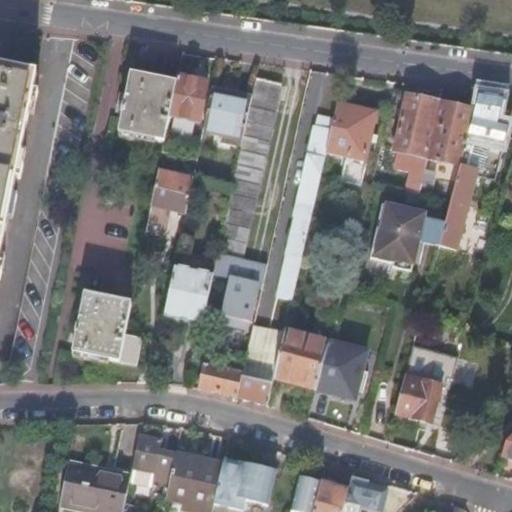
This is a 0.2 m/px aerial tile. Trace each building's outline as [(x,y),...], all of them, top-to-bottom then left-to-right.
[(0,254),(6,224),(11,201),(14,183),(20,154),(27,118),(32,95),(35,76),(0,69),(0,254)] [(118,138),(163,146),(168,122),(174,87),(130,79),(118,138)] [(204,87),(175,81),(174,87),(168,122),(196,127),(204,87)] [(239,150),(231,192),(217,257),(243,263),(280,88),(253,82),(249,102),(239,150)] [(210,93),(201,135),(220,139),(218,146),(239,150),(249,102),(210,93)] [(38,96),(32,95),(27,118),(33,119),(38,96)] [(502,102),(477,98),(473,115),(466,140),(485,145),(480,165),(497,170),(507,130),(496,127),(502,102)] [(409,160),(401,192),(425,198),(429,181),(419,178),(423,162),(458,169),(463,151),(466,140),(473,115),(404,100),(391,156),(409,160)] [(374,117),(335,107),(329,135),(324,156),(345,161),(340,184),(358,188),(363,165),(374,117)] [(293,293),(307,230),(322,163),(324,156),(329,135),(311,131),(305,160),(284,258),(291,260),(285,291),(293,293)] [(458,169),(449,203),(435,255),(454,259),(477,173),(471,172),(474,162),(468,160),(470,153),(463,151),(458,169)] [(26,155),(20,154),(14,183),(20,184),(26,155)] [(191,184),(157,177),(144,243),(168,248),(175,215),(185,217),(191,184)] [(16,202),(11,201),(6,224),(12,225),(16,202)] [(402,201),(397,224),(409,227),(405,241),(420,245),(429,208),(402,201)] [(370,254),(354,251),(344,295),(359,299),(370,254)] [(182,255),(179,271),(209,277),(212,261),(182,255)] [(175,270),(165,316),(203,324),(213,278),(209,277),(179,271),(175,270)] [(248,326),(251,313),(245,312),(249,297),(255,298),(256,290),(251,289),(252,287),(229,282),(220,320),(248,326)] [(245,312),(251,313),(255,298),(249,297),(245,312)] [(72,359),(119,368),(124,341),(130,310),(84,301),(72,359)] [(283,338),(252,331),(242,377),(242,380),(273,387),(273,383),(283,338)] [(284,337),(283,338),(273,383),(315,393),(326,347),(284,337)] [(124,341),(119,368),(137,371),(143,344),(136,343),(129,341),(124,341)] [(326,347),(315,393),(354,402),(365,356),(326,347)] [(202,369),(198,391),(237,399),(242,380),(242,377),(202,369)] [(273,387),(242,380),(237,399),(268,408),(273,387)] [(441,392),(402,380),(393,417),(431,429),(441,392)] [(161,443),(139,438),(133,469),(155,474),(161,443)] [(511,439),(506,446),(501,461),(511,463),(511,439)] [(175,457),(165,502),(183,506),(182,511),(184,511),(212,511),(214,508),(223,468),(175,457)] [(123,511),(131,475),(69,461),(60,503),(101,511),(123,511)] [(224,465),(223,468),(214,508),(228,511),(244,511),(246,505),(268,510),(276,476),(224,465)] [(313,511),(319,488),(298,482),(290,511),(313,511)] [(343,511),(360,511),(361,511),(384,511),(389,495),(366,489),(367,487),(352,482),(348,495),(343,511)] [(319,488),(313,511),(343,511),(348,495),(319,488)]
